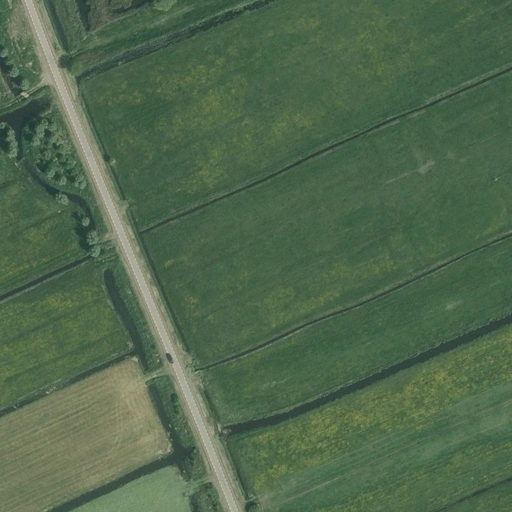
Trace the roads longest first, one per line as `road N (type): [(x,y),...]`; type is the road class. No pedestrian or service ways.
road 1 (tertiary): [(233,511),(28,0)]
road 2 (track): [(0,285),(120,232)]
